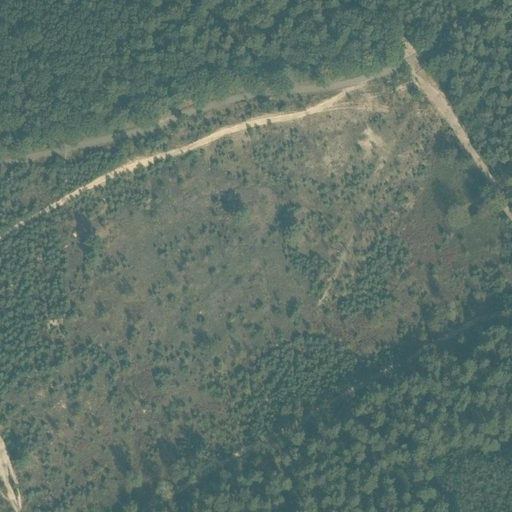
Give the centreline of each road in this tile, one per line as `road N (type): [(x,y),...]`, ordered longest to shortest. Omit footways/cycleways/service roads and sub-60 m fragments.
road 1 (track): [(352,82),(312,110),(106,178),(0,240)]
road 2 (track): [(415,58),(511,216)]
